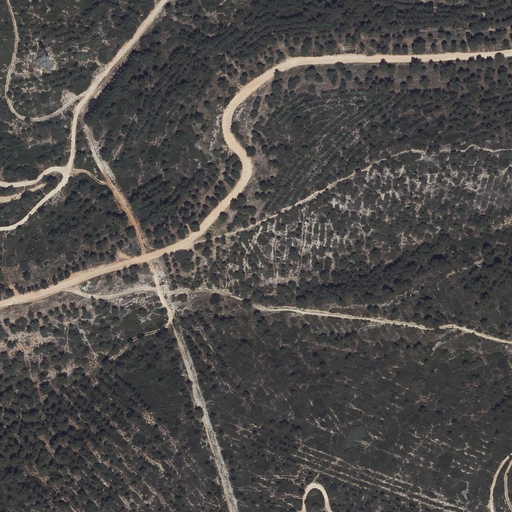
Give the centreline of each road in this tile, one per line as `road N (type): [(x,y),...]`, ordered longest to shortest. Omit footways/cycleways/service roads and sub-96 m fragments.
road 1 (track): [(511,54),(300,61),(236,103),(228,136),(248,171),(193,238),(0,304)]
road 2 (track): [(65,171),(79,106),(169,0)]
road 3 (track): [(9,0),(16,40),(5,89),(17,113),(36,120),(91,90)]
road 4 (track): [(0,229),(22,220),(63,183),(65,171),(0,183)]
